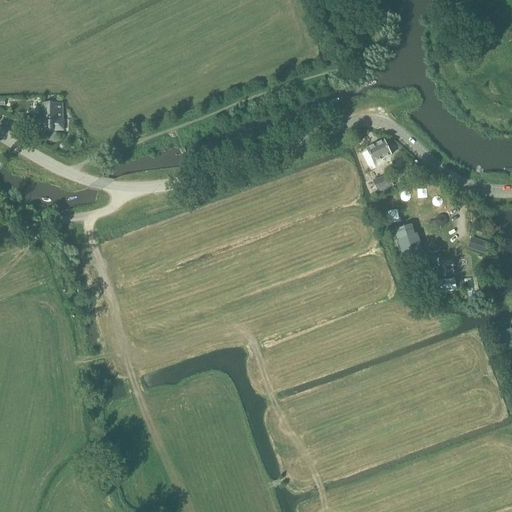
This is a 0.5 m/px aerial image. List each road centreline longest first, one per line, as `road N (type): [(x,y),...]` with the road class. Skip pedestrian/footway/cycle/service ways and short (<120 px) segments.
road 1 (tertiary): [(0,134),(68,174),(129,189),(175,184),(374,122),(460,182),(511,191)]
road 2 (track): [(89,216),(121,355),(68,363)]
